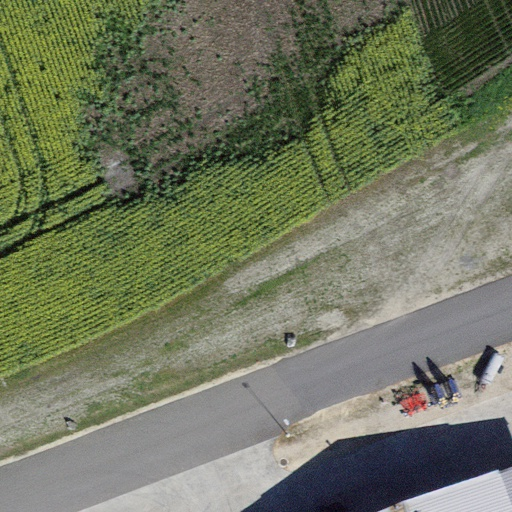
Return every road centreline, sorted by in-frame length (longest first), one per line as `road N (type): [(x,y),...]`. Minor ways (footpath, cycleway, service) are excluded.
road 1 (track): [(511,113),(235,285),(0,391)]
road 2 (unclassified): [(511,314),(0,503)]
